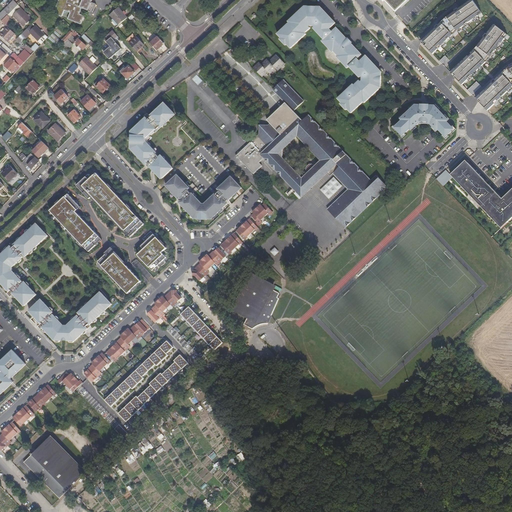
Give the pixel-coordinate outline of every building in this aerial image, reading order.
[(9,14),(19,5),(14,0),(5,10),(9,14)] [(59,0),(55,10),(63,14),(66,8),(71,10),(68,17),(81,23),(86,15),(80,12),(83,7),(91,10),(95,3),(91,1),(91,0),(59,0)] [(383,0),(394,11),(405,0),(383,0)] [(469,0),(446,17),(422,38),(427,43),(425,45),(432,52),(456,30),(482,12),(472,0),(469,0)] [(116,28),(128,18),(118,7),(110,15),(113,18),(110,21),(116,28)] [(313,28),(324,39),(322,41),(332,52),(334,51),(338,55),(337,57),(347,68),(349,66),(360,77),(361,76),(362,77),(362,81),(361,82),(360,80),(354,86),(353,84),(338,99),(342,103),(341,104),(346,110),(348,109),(352,113),(364,102),(365,103),(379,90),(378,89),(378,84),(381,84),(381,76),(378,76),(379,71),(379,70),(366,56),(360,62),(357,59),(361,55),(351,44),(349,45),(345,41),(347,39),(346,39),(336,28),(332,32),(329,30),(335,23),(322,9),(321,10),(316,10),(316,7),(308,7),(308,10),(303,9),(302,8),(288,22),(289,23),(277,34),(281,38),(280,40),(285,45),(287,44),(291,48),(306,34),(305,33),(310,28),(309,27),(310,26),(313,26),(314,27),(313,28)] [(32,20),(21,8),(14,15),(24,27),(32,20)] [(26,30),(29,33),(30,32),(39,41),(45,35),(37,25),(35,27),(33,24),(26,30)] [(475,48),(451,71),(456,77),(455,78),(461,84),(488,59),(507,35),(494,24),(476,46),(475,48)] [(7,27),(0,34),(10,44),(17,36),(7,27)] [(72,34),(75,31),(74,29),(72,32),(70,30),(60,41),(63,44),(66,41),(68,39),(72,34)] [(113,30),(103,37),(107,43),(100,47),(108,58),(122,49),(115,40),(118,37),(113,30)] [(81,36),(75,31),(72,34),(75,37),(77,39),(81,36)] [(57,42),(60,40),(53,33),(51,36),(57,42)] [(82,37),(81,36),(77,39),(75,42),(78,45),(76,47),(80,51),(82,49),(83,50),(89,44),(82,37)] [(164,44),(158,36),(150,43),(157,50),(164,44)] [(138,37),(130,43),(137,52),(145,45),(138,37)] [(9,53),(1,47),(0,47),(0,49),(0,50),(0,49),(0,62),(0,63),(9,53)] [(28,58),(35,51),(31,47),(24,55),(28,58)] [(19,65),(21,66),(25,61),(22,58),(16,53),(11,58),(19,65)] [(251,66),(260,76),(267,70),(268,73),(275,67),(277,69),(284,63),(274,53),(267,59),(265,57),(260,63),(257,60),(251,66)] [(439,61),(442,63),(448,58),(445,55),(439,61)] [(90,74),(97,67),(86,56),(79,64),(90,74)] [(13,71),(19,65),(11,58),(5,65),(13,71)] [(110,66),(105,61),(101,66),(107,73),(110,70),(108,68),(110,66)] [(511,64),(507,67),(475,98),(487,110),(511,85),(511,64)] [(135,72),(129,66),(122,73),(128,79),(135,72)] [(44,84),(38,77),(27,88),(30,91),(31,90),(35,93),(44,84)] [(111,85),(104,78),(101,81),(100,79),(95,84),(104,93),(111,85)] [(334,168),(331,172),(347,189),(342,194),(341,193),(325,209),(343,227),(386,186),(375,175),(369,180),(306,114),(300,120),(292,111),(301,101),(281,80),(271,90),(286,106),(285,107),(283,105),(276,112),(278,114),(276,116),(272,112),(265,120),(268,123),(265,126),(258,126),(257,133),(247,143),(249,145),(246,147),(244,146),(234,156),(252,174),(260,166),(257,163),(262,158),(300,196),(325,172),(332,165),(334,168)] [(467,90),(472,94),(481,86),(476,81),(467,90)] [(69,97),(62,89),(55,96),(61,103),(69,97)] [(96,103),(89,95),(81,102),(89,110),(96,103)] [(174,113),(164,103),(152,115),(152,116),(148,120),(146,118),(138,126),(139,127),(132,133),(131,146),(139,154),(138,155),(147,165),(149,162),(152,165),(150,166),(157,173),(158,172),(164,178),(174,168),(162,156),(160,158),(156,153),(157,153),(147,142),(147,139),(160,126),(161,127),(170,120),(169,118),(174,113)] [(169,107),(175,112),(178,109),(172,104),(169,107)] [(402,120),(394,127),(402,136),(409,128),(411,126),(413,128),(418,123),(420,121),(427,121),(430,124),(434,129),(436,127),(438,129),(445,137),(453,129),(446,122),(444,120),(446,118),(436,108),(434,109),(430,106),(418,105),(414,108),(413,107),(402,116),(404,118),(402,120)] [(81,117),(74,110),(68,116),(75,123),(81,117)] [(51,120),(42,112),(35,119),(44,128),(51,120)] [(23,122),(22,121),(20,123),(20,124),(19,126),(25,132),(24,132),(29,138),(34,133),(23,122)] [(66,134),(56,124),(49,132),(59,141),(66,134)] [(12,134),(9,131),(3,137),(6,141),(12,134)] [(40,157),(49,148),(43,142),(34,151),(40,157)] [(22,164),(29,173),(33,169),(34,170),(39,165),(38,164),(40,162),(31,154),(23,163),(22,164)] [(511,187),(501,198),(465,160),(449,173),(446,170),(436,179),(443,186),(452,177),(502,229),(511,219),(511,187)] [(328,175),(331,172),(334,168),(332,165),(325,172),(328,175)] [(18,174),(10,166),(2,174),(9,182),(18,174)] [(89,175),(77,186),(89,199),(93,197),(131,237),(145,224),(97,173),(92,178),(89,175)] [(178,175),(168,184),(173,190),(172,191),(179,199),(180,198),(182,200),(180,203),(190,213),(191,211),(198,219),(210,219),(217,212),(218,213),(228,204),(226,202),(229,199),(229,200),(237,193),(236,192),(242,187),(232,176),(220,188),(216,184),(214,187),(219,192),(218,193),(213,188),(211,190),(215,195),(207,202),(207,203),(206,205),(203,205),(201,203),(201,202),(194,194),(199,189),(197,187),(192,192),(191,191),(196,186),(193,183),(189,187),(178,175)] [(81,208),(69,194),(50,211),(89,252),(102,240),(76,212),(81,208)] [(270,213),(271,215),(274,213),(265,203),(263,206),(262,205),(260,206),(255,210),(256,211),(254,213),(255,213),(252,216),(253,217),(261,225),(264,223),(262,221),(270,213)] [(259,228),(250,219),(237,231),(246,241),(249,238),(248,237),(256,230),(256,231),(259,228)] [(48,236),(38,226),(33,231),(31,229),(14,245),(13,244),(0,256),(2,258),(0,260),(0,278),(1,280),(0,281),(0,282),(9,292),(7,294),(10,298),(13,295),(20,302),(22,300),(27,305),(37,296),(25,283),(21,286),(20,285),(21,283),(20,282),(21,281),(12,271),(12,268),(22,259),(21,258),(22,256),(21,255),(22,254),(26,257),(48,236)] [(167,248),(151,231),(143,239),(146,242),(139,249),(141,252),(138,255),(153,271),(167,258),(162,252),(167,248)] [(244,243),(235,233),(222,246),(230,255),(233,253),(232,252),(240,245),(241,245),(244,243)] [(262,251),(275,264),(289,252),(275,238),(262,251)] [(227,257),(219,248),(215,252),(214,251),(209,256),(209,255),(207,257),(206,256),(202,261),(201,263),(201,264),(196,268),(197,270),(196,271),(194,271),(193,276),(196,276),(201,282),(210,273),(208,271),(216,264),(218,265),(227,257)] [(141,281),(112,250),(98,262),(128,294),(141,281)] [(142,272),(145,269),(135,260),(132,263),(142,272)] [(256,326),(259,325),(261,324),(269,323),(271,316),(273,310),(279,298),(277,298),(279,293),(271,289),(273,284),(251,272),(231,309),(247,318),(243,324),(252,329),(256,326)] [(173,308),(183,299),(178,293),(178,291),(173,291),(173,293),(171,294),(170,294),(170,293),(165,298),(164,297),(163,299),(162,298),(157,303),(158,303),(156,305),(157,306),(152,311),(148,315),(156,324),(165,315),(164,313),(171,306),(173,308)] [(53,313),(41,301),(31,310),(38,317),(36,319),(41,324),(38,327),(41,331),(43,328),(52,338),(54,337),(58,341),(72,341),(77,337),(78,339),(91,327),(90,326),(107,310),(105,308),(111,303),(101,293),(79,314),(82,317),(81,319),(79,317),(78,319),(77,317),(67,326),(64,326),(55,317),(54,318),(52,317),(51,318),(50,316),(53,313)] [(190,307),(182,315),(188,320),(196,313),(196,312),(195,312),(190,307)] [(29,312),(36,319),(38,317),(31,310),(29,312)] [(196,313),(188,320),(193,326),(202,319),(200,317),(196,313)] [(193,326),(195,328),(199,332),(207,325),(206,324),(206,323),(205,322),(203,320),(202,319),(193,326)] [(127,331),(122,335),(123,336),(121,338),(122,338),(117,343),(118,344),(107,354),(116,363),(118,360),(131,347),(129,345),(137,338),(139,340),(148,331),(140,322),(136,326),(130,331),(130,330),(128,331),(127,331)] [(171,325),(166,329),(196,362),(204,356),(201,352),(199,354),(182,335),(181,336),(178,332),(180,331),(176,327),(174,329),(171,325)] [(207,325),(199,332),(205,338),(213,331),(212,330),(211,329),(211,328),(207,325)] [(205,338),(206,339),(211,344),(219,336),(217,335),(217,334),(216,333),(214,332),(213,331),(205,338)] [(211,344),(216,350),(224,342),(223,341),(222,340),(222,339),(219,336),(211,344)] [(157,344),(154,341),(147,347),(154,354),(161,348),(159,346),(157,344)] [(163,351),(161,348),(154,354),(161,361),(167,355),(164,352),(163,351)] [(26,365),(13,352),(0,363),(0,369),(0,370),(0,396),(14,383),(10,380),(26,365)] [(109,366),(112,363),(105,356),(103,354),(94,362),(94,363),(93,364),(93,365),(88,370),(89,371),(85,375),(93,383),(103,374),(101,373),(101,372),(108,365),(109,366)] [(184,368),(190,363),(182,355),(179,357),(178,359),(176,360),(177,361),(184,368)] [(139,369),(145,363),(142,359),(139,356),(132,362),(139,369)] [(177,374),(184,368),(177,361),(175,364),(174,365),(170,368),(177,374)] [(152,370),(145,363),(139,369),(146,376),(152,370)] [(170,381),(177,374),(170,368),(168,371),(166,372),(164,374),(170,381)] [(123,383),(130,377),(127,374),(123,370),(117,376),(123,383)] [(170,381),(164,374),(163,373),(161,375),(160,376),(157,379),(165,387),(171,381),(170,381)] [(68,374),(58,382),(61,385),(64,383),(71,391),(72,390),(74,393),(76,391),(83,384),(81,381),(79,383),(77,381),(78,381),(73,376),(73,377),(71,375),(70,376),(68,374)] [(137,384),(130,377),(123,383),(130,390),(137,384)] [(159,392),(165,387),(157,379),(154,381),(153,382),(151,384),(152,385),(159,392)] [(152,398),(159,392),(152,385),(150,387),(149,389),(146,392),(152,398)] [(31,402),(29,405),(37,413),(41,409),(41,410),(44,407),(47,405),(46,404),(51,400),(54,397),(55,398),(57,395),(49,386),(46,389),(45,391),(44,390),(40,394),(40,395),(39,396),(38,396),(33,401),(32,403),(31,402)] [(116,404),(123,397),(117,391),(110,398),(111,399),(116,404)] [(145,405),(152,398),(146,392),(143,394),(141,396),(139,398),(145,405)] [(146,405),(145,405),(139,398),(138,397),(136,399),(135,400),(132,402),(136,406),(140,410),(146,405)] [(134,416),(140,410),(136,406),(132,402),(129,405),(128,406),(127,408),(134,416)] [(15,421),(22,429),(25,426),(24,425),(28,422),(32,418),(32,419),(35,416),(26,407),(24,410),(23,411),(22,411),(17,415),(18,416),(16,417),(13,419),(15,421)] [(129,421),(134,416),(127,408),(125,409),(124,411),(121,413),(129,421)] [(189,411),(193,416),(197,413),(193,408),(189,411)] [(0,450),(2,452),(6,448),(7,449),(9,447),(12,444),(10,442),(14,438),(18,435),(21,433),(13,423),(10,426),(10,427),(9,428),(9,427),(4,432),(2,434),(3,435),(0,437),(0,450)] [(87,473),(51,436),(25,461),(60,498),(87,473)] [(214,452),(208,457),(212,461),(217,456),(214,452)] [(242,452),(236,456),(239,462),(245,458),(242,452)] [(129,464),(135,460),(132,455),(126,460),(129,464)] [(216,465),(210,472),(213,475),(219,467),(216,465)] [(202,503),(207,509),(211,505),(206,499),(202,503)]
